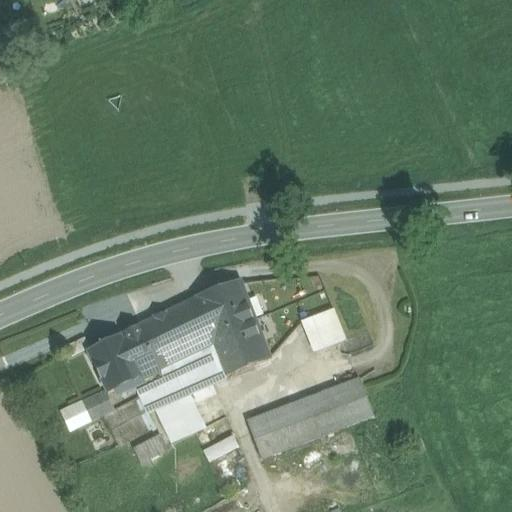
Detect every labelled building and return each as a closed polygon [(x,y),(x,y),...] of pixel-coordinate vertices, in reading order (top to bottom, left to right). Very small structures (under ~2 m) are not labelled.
[(232,286),(196,299),(196,300),(217,355),(225,376),(267,360),(238,284),(232,286)] [(138,373),(140,379),(145,390),(150,401),(173,390),(168,378),(201,362),(217,355),(196,300),(138,328),(155,364),(138,373)] [(332,311),(302,323),(314,354),(344,342),(332,311)] [(94,350),(88,353),(108,394),(140,379),(138,373),(155,364),(138,328),(94,350)] [(76,358),(88,353),(94,350),(88,338),(71,346),(76,358)] [(201,362),(209,381),(225,376),(217,355),(201,362)] [(136,394),(139,399),(149,419),(212,388),(209,381),(201,362),(168,378),(173,390),(150,401),(145,390),(136,394)] [(359,381),(246,424),(261,461),(373,418),(359,381)] [(93,425),(104,419),(116,412),(104,393),(82,405),(93,425)] [(116,412),(104,419),(119,447),(154,428),(149,419),(139,399),(116,412)] [(77,434),(93,425),(82,405),(66,414),(77,434)] [(200,434),(206,449),(234,438),(229,423),(200,434)] [(161,435),(134,449),(142,464),(169,450),(161,435)] [(256,511),(245,489),(201,511),(256,511)]
